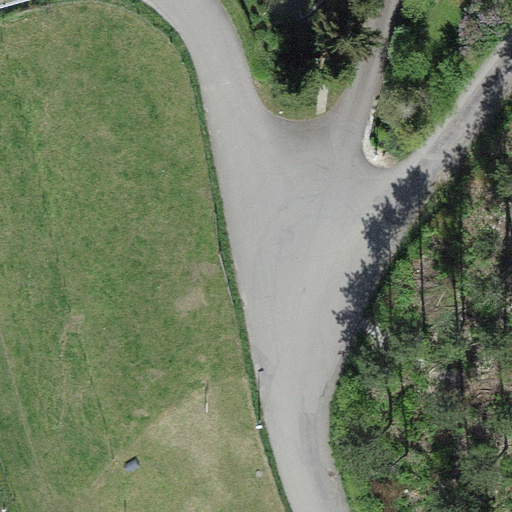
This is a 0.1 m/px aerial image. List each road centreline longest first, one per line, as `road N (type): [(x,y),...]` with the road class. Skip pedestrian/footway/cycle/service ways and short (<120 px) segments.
road 1 (residential): [(252,249),(326,141),(385,0)]
road 2 (residential): [(252,249),(290,452),(314,511)]
road 3 (residential): [(183,0),(203,34),(234,131),(252,249)]
